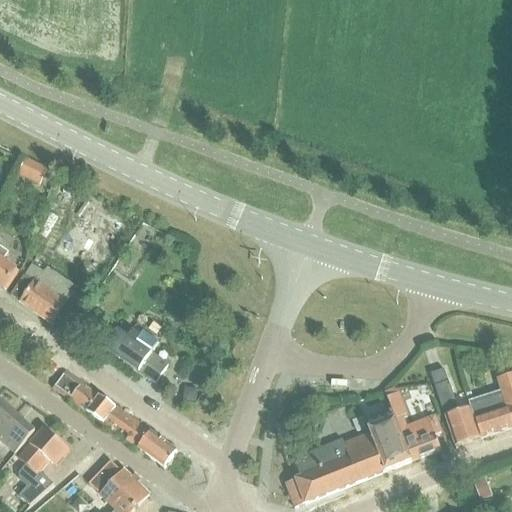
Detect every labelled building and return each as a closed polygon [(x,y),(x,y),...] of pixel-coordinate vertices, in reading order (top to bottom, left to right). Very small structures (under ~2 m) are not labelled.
[(40,186),(48,171),(27,160),(19,175),(40,186)] [(83,254),(95,263),(104,252),(109,256),(127,234),(92,206),(58,249),(76,263),(83,254)] [(0,289),(2,291),(17,271),(3,262),(8,255),(0,248),(0,289)] [(64,306),(24,278),(10,297),(51,326),(56,319),(67,327),(82,306),(70,297),(64,306)] [(87,334),(94,324),(81,316),(74,326),(87,334)] [(122,325),(104,349),(155,385),(168,367),(151,355),(159,344),(143,333),(145,330),(137,324),(131,332),(122,325)] [(444,371),(430,375),(455,448),(481,440),(471,410),(458,414),(444,371)] [(78,408),(90,391),(65,374),(53,390),(78,408)] [(501,393),(511,426),(511,375),(498,381),(502,393),(501,393)] [(184,390),(182,403),(195,405),(197,392),(184,390)] [(114,409),(90,391),(78,408),(103,426),(114,409)] [(398,393),(387,398),(395,418),(406,414),(398,393)] [(511,426),(501,393),(469,404),(471,410),(481,440),(511,429),(511,426)] [(0,434),(16,417),(0,402),(0,434)] [(150,434),(114,409),(103,426),(138,451),(150,434)] [(16,417),(0,434),(0,443),(15,456),(35,433),(16,417)] [(362,418),(353,422),(357,433),(367,430),(362,418)] [(368,431),(370,436),(385,474),(412,464),(402,437),(395,420),(368,431)] [(18,460),(26,467),(19,475),(20,481),(27,488),(19,498),(29,507),(54,486),(40,474),(49,463),(56,468),(69,452),(44,430),(18,460)] [(402,437),(412,464),(441,452),(434,436),(424,440),(420,430),(402,437)] [(177,453),(150,434),(138,451),(164,470),(177,453)] [(385,474),(370,436),(344,446),(343,443),(294,462),(301,479),(285,486),(295,510),(385,474)] [(111,463),(89,486),(116,511),(134,511),(135,511),(138,510),(138,509),(149,497),(123,472),(121,474),(111,463)] [(484,477),(472,482),(480,502),(492,497),(484,477)] [(503,511),(502,502),(486,504),(486,511),(503,511)]
